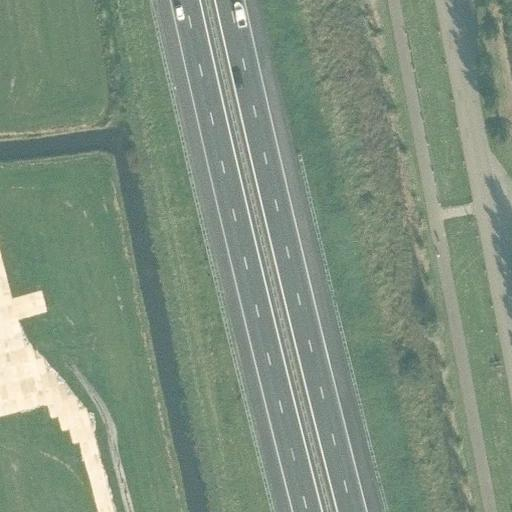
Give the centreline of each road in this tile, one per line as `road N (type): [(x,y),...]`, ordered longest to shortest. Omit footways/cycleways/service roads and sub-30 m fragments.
road 1 (motorway): [(367,511),(239,0)]
road 2 (motorway): [(180,0),(302,511)]
road 3 (tertiary): [(488,205),(449,0)]
road 4 (tertiary): [(511,334),(488,205)]
